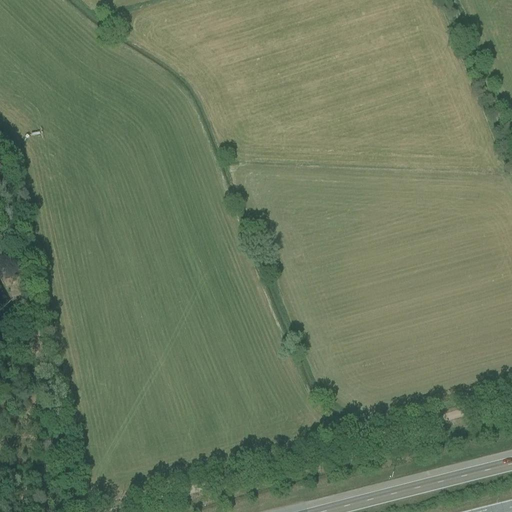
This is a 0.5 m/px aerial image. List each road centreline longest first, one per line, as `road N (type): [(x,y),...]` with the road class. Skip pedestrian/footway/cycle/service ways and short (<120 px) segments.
road 1 (track): [(119,511),(511,399)]
road 2 (motorway): [(511,464),(325,511)]
road 3 (track): [(511,162),(449,0)]
